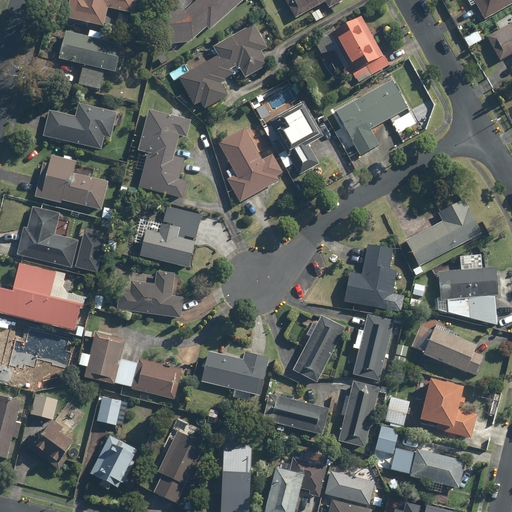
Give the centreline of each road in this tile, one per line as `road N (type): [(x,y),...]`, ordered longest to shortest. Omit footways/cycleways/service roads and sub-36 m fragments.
road 1 (residential): [(478,130),(338,211),(251,281)]
road 2 (residential): [(478,130),(407,0)]
